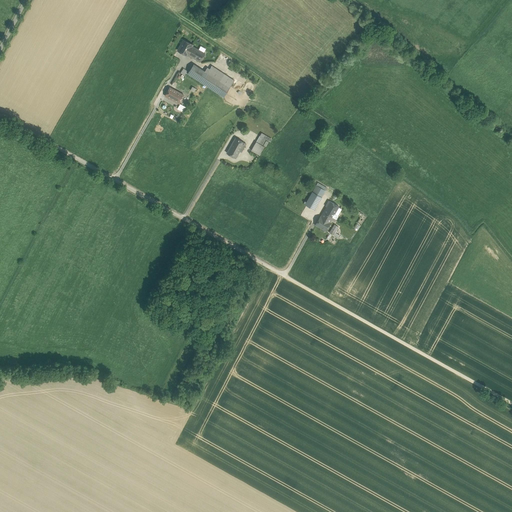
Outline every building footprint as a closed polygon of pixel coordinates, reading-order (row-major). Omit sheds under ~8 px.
[(193,45),(184,40),(178,51),(187,56),(187,55),(192,46),(193,45)] [(209,44),(203,41),(202,42),(200,45),(206,49),(209,44)] [(205,53),(192,46),(187,55),(200,62),(205,53)] [(221,53),(214,49),(208,58),(215,63),(221,53)] [(234,81),(212,66),(210,69),(207,67),(205,71),(193,64),(188,72),(183,69),(180,73),(186,76),(187,73),(224,97),(234,81)] [(177,91),(170,87),(165,96),(171,99),(177,91)] [(183,95),(177,91),(171,99),(179,103),(183,95)] [(244,143),(235,138),(231,146),(239,151),(242,146),(244,143)] [(258,139),(251,151),(257,155),(264,142),(258,139)] [(239,151),(231,146),(227,153),(235,158),(239,151)] [(321,188),(316,185),(312,191),(322,197),(326,190),(321,188)] [(322,197),(312,191),(305,204),(306,205),(314,210),(322,197)] [(339,206),(330,201),(326,207),(323,212),(332,218),(335,214),(339,206)] [(332,218),(323,212),(320,217),(315,225),(326,231),(330,223),(330,222),(331,220),(332,218)] [(334,224),(329,232),(333,235),(335,232),(338,227),(334,224)]
